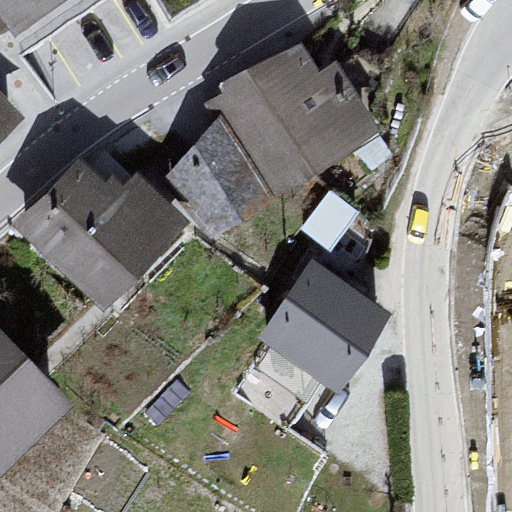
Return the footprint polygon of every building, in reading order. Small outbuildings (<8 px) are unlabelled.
[(49,0),(0,0),(0,13),(12,29),(49,0)] [(374,119),(333,53),(316,62),(298,35),(215,79),(219,85),(203,97),(210,110),(217,105),(269,183),(374,119)] [(0,125),(19,107),(0,87),(0,125)] [(269,184),(217,107),(156,173),(203,226),(269,184)] [(182,208),(132,160),(119,174),(107,163),(100,171),(75,148),(8,216),(94,294),(182,208)] [(355,206),(328,186),(297,223),(325,245),(355,206)] [(382,297),(307,249),(254,331),(328,379),(382,297)] [(0,449),(63,384),(0,321),(0,449)]
